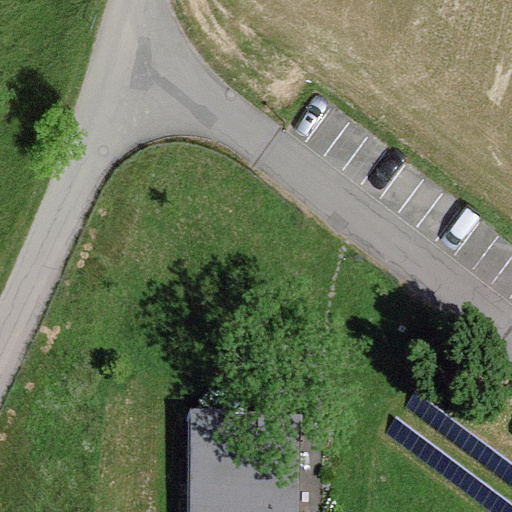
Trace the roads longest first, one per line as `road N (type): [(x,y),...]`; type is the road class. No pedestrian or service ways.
road 1 (unclassified): [(125,44),(511,333)]
road 2 (unclassified): [(0,358),(71,196),(125,44)]
